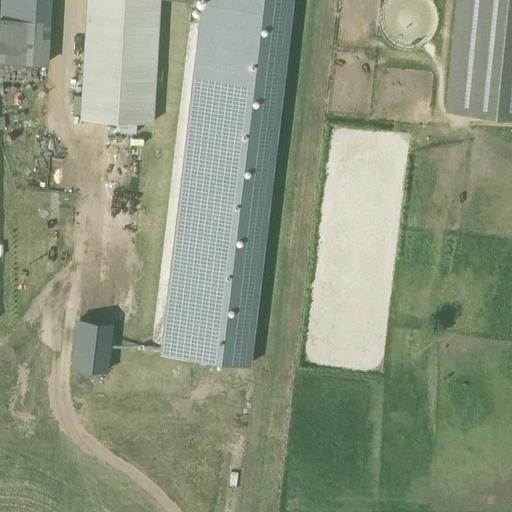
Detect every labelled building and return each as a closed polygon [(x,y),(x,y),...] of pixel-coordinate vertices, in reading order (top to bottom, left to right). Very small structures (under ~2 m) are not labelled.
[(0,62),(45,65),(48,0),(0,0),(0,15),(0,62)] [(84,0),(78,118),(150,122),(156,0),(84,0)] [(203,0),(162,355),(248,365),(290,0),(203,0)] [(511,0),(457,0),(447,108),(511,114),(511,0)] [(59,77),(72,77),(72,32),(60,32),(59,77)] [(121,266),(130,266),(131,242),(121,242),(121,266)]
